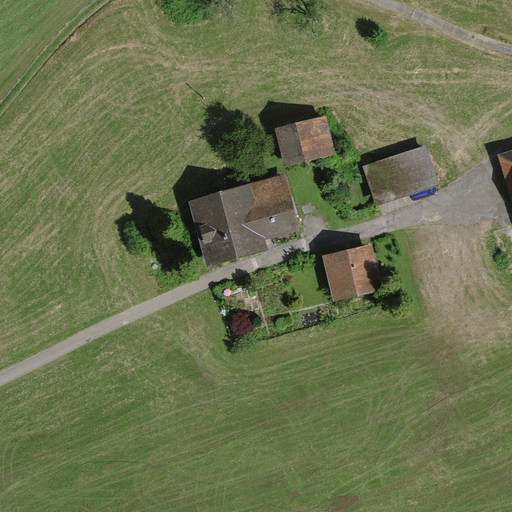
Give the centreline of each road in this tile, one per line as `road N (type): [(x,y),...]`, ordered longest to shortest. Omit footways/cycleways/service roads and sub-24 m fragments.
road 1 (track): [(511,152),(414,213),(225,278),(0,380)]
road 2 (track): [(0,114),(58,41),(105,0)]
road 3 (track): [(372,0),(511,54)]
